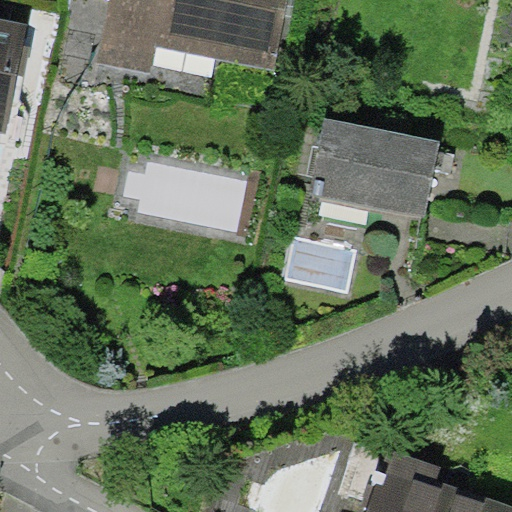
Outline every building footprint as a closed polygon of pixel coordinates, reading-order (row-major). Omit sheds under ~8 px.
[(101,49),(111,0),(72,0),(57,76),(94,84),(101,49)] [(111,0),(101,49),(155,59),(156,49),(279,73),(293,0),(111,0)] [(29,28),(0,21),(0,129),(8,131),(29,28)] [(446,145),(328,122),(313,199),(431,222),(446,145)] [(382,454),(362,511),(506,511),(432,487),(437,473),(382,454)]
